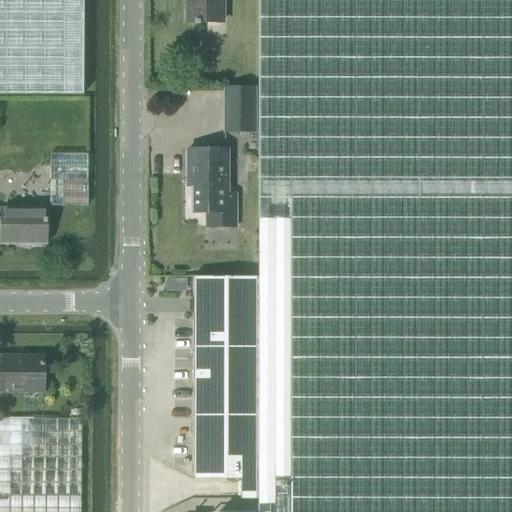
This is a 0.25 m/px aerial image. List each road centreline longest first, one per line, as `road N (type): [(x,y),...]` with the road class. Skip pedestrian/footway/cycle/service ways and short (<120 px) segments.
road 1 (unclassified): [(130,305),(131,0)]
road 2 (unclassified): [(130,511),(130,305)]
road 3 (unclassified): [(0,305),(130,305)]
